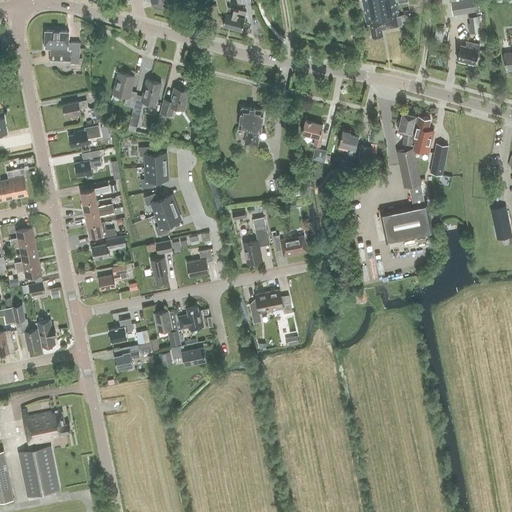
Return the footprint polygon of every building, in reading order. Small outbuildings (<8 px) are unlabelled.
[(150,0),(152,6),(151,6),(169,11),(169,10),(168,10),(165,0),(150,0)] [(410,15),(409,10),(397,12),(394,0),(361,0),(367,25),(369,24),(372,36),(383,34),(382,29),(401,25),(402,23),(401,16),(410,15)] [(480,11),(478,0),(459,0),(450,2),(453,15),(480,11)] [(241,30),(247,12),(223,4),(221,10),(226,12),(222,24),(241,30)] [(471,32),(480,31),(479,21),(469,22),(471,32)] [(434,43),(442,44),(444,24),(437,24),(434,43)] [(80,42),(68,41),(69,30),(45,29),(44,48),(50,48),(50,54),(50,62),(70,63),(70,61),(77,62),(77,64),(82,64),(82,58),(78,57),(78,55),(79,55),(80,42)] [(475,63),(479,44),(467,41),(465,45),(460,44),(457,58),(475,63)] [(511,52),(503,54),(505,69),(511,68),(511,52)] [(132,107),(136,92),(130,90),(133,76),(118,72),(112,93),(126,97),(124,104),(132,107)] [(156,104),(161,83),(146,79),(142,95),(137,94),(132,110),(140,113),(144,101),(156,104)] [(164,98),(161,112),(159,120),(166,122),(168,114),(171,115),(173,106),(183,109),(188,90),(174,86),(171,100),(164,98)] [(79,108),(87,107),(86,100),(78,102),(78,101),(62,104),(65,116),(80,113),(79,108)] [(102,121),(99,106),(91,108),(94,123),(102,121)] [(261,130),(263,110),(262,109),(255,108),(255,107),(249,107),(249,108),(242,107),(240,108),(238,128),(247,129),(247,135),(246,134),(245,144),(258,145),(258,141),(259,136),(258,136),(258,130),(261,130)] [(412,144),(412,132),(411,131),(415,115),(402,112),(400,120),(398,119),(396,125),(398,126),(398,128),(404,130),(404,144),(412,144)] [(428,128),(430,119),(428,118),(428,117),(425,116),(425,117),(419,116),(413,139),(414,147),(429,151),(431,141),(425,139),(427,132),(428,132),(429,128),(428,128)] [(129,124),(137,126),(139,119),(131,117),(129,124)] [(320,134),(322,124),(305,119),(301,133),(315,137),(314,144),(319,146),(322,135),(320,134)] [(202,125),(190,126),(191,144),(203,143),(202,125)] [(87,137),(96,135),(94,128),(86,130),(85,129),(73,132),(74,134),(69,135),(71,147),(88,143),(87,137)] [(355,147),(358,135),(350,133),(350,131),(342,129),(339,144),(350,147),(349,153),(355,154),(356,147),(355,147)] [(368,170),(371,146),(359,144),(357,169),(368,170)] [(434,153),(430,173),(443,175),(447,155),(448,146),(436,144),(434,153)] [(420,182),(421,182),(413,147),(397,151),(404,186),(410,184),(414,206),(382,213),(387,240),(430,231),(425,204),(420,182)] [(151,148),(139,149),(140,155),(145,155),(146,167),(167,165),(166,153),(152,154),(151,148)] [(324,161),(327,150),(321,148),(318,159),(324,161)] [(103,149),(92,151),(93,157),(105,154),(103,149)] [(91,166),(97,165),(102,164),(100,158),(89,160),(89,159),(74,162),(77,176),(86,174),(86,176),(93,174),(91,166)] [(352,167),(353,162),(341,159),(340,164),(352,167)] [(168,178),(167,165),(146,167),(147,178),(141,179),(142,185),(154,185),(153,179),(168,178)] [(20,176),(14,177),(13,178),(17,197),(29,194),(25,176),(26,175),(25,167),(19,168),(20,176)] [(13,178),(14,177),(13,169),(7,171),(9,178),(1,180),(5,199),(17,197),(13,178)] [(357,178),(360,189),(379,184),(377,173),(357,178)] [(278,192),(285,190),(283,178),(278,179),(275,179),(278,192)] [(96,200),(94,188),(80,191),(83,203),(96,200)] [(156,194),(145,199),(147,205),(152,203),(156,214),(176,207),(172,195),(158,200),(156,194)] [(305,205),(303,195),(294,197),(296,207),(305,205)] [(112,204),(104,206),(104,205),(98,206),(96,200),(83,203),(85,214),(113,208),(112,204)] [(494,208),(498,233),(511,230),(511,226),(511,224),(509,224),(506,206),(494,208)] [(181,218),(176,207),(156,214),(160,225),(155,227),(158,233),(169,229),(167,223),(181,218)] [(101,222),(100,215),(113,212),(113,208),(85,214),(88,225),(101,222)] [(246,216),(245,208),(232,211),(234,219),(246,216)] [(270,243),(266,228),(264,216),(253,219),(257,240),(243,243),(248,263),(262,260),(259,246),(270,243)] [(116,234),(115,228),(107,229),(105,227),(102,228),(101,222),(88,225),(90,237),(103,234),(104,236),(116,234)] [(10,239),(11,243),(35,239),(32,227),(16,230),(18,237),(10,239)] [(210,231),(203,233),(205,241),(213,239),(210,231)] [(279,234),(273,235),(276,250),(282,249),(283,255),(298,251),(299,252),(307,251),(303,235),(289,238),(288,237),(280,239),(279,234)] [(124,235),(106,238),(107,243),(91,247),(94,260),(110,256),(108,249),(126,245),(124,235)] [(37,251),(35,239),(11,243),(12,249),(20,247),(21,254),(37,251)] [(172,251),(170,239),(156,242),(157,249),(158,254),(172,251)] [(157,249),(156,242),(147,244),(148,251),(157,249)] [(213,260),(210,248),(199,250),(201,259),(187,262),(189,276),(209,272),(207,261),(213,260)] [(39,262),(37,251),(21,254),(22,260),(15,262),(16,267),(39,262)] [(167,272),(165,257),(151,260),(154,275),(155,275),(156,283),(168,280),(167,272)] [(42,274),(39,262),(16,267),(17,272),(24,271),(26,278),(42,274)] [(131,264),(125,265),(112,268),(113,274),(98,277),(101,290),(116,286),(115,279),(128,276),(127,272),(132,271),(131,264)] [(13,279),(10,279),(11,287),(18,286),(17,278),(13,279)] [(31,295),(45,293),(43,282),(29,284),(31,295)] [(24,293),(30,291),(29,284),(22,286),(24,293)] [(291,311),(288,295),(281,297),(279,289),(267,291),(270,309),(281,308),(283,313),(291,311)] [(357,291),(359,303),(368,301),(366,289),(357,291)] [(270,309),(267,291),(255,293),(256,297),(249,303),(254,323),(261,321),(260,311),(270,309)] [(25,319),(22,304),(12,306),(16,321),(25,319)] [(189,328),(203,325),(200,309),(198,310),(197,305),(186,307),(188,314),(178,316),(180,328),(188,326),(189,328)] [(12,308),(0,310),(0,316),(5,315),(7,323),(15,321),(12,308)] [(157,331),(172,328),(168,310),(154,313),(157,331)] [(126,331),(133,330),(131,318),(119,320),(121,327),(109,329),(112,342),(127,339),(126,331)] [(55,343),(51,326),(50,319),(37,322),(42,346),(55,343)] [(28,349),(41,346),(37,328),(24,331),(28,349)] [(11,329),(0,331),(0,352),(0,355),(15,351),(11,329)] [(143,343),(149,341),(147,329),(141,331),(143,343)] [(182,344),(179,329),(168,332),(171,346),(182,344)] [(298,335),(292,337),(285,338),(287,344),(293,343),(299,342),(298,335)] [(149,339),(150,342),(151,350),(159,348),(157,338),(149,339)] [(141,352),(151,350),(150,342),(139,344),(141,352)] [(185,364),(206,359),(203,346),(185,350),(183,344),(171,347),(173,358),(184,356),(185,364)] [(131,358),(139,356),(138,350),(123,353),(123,354),(114,356),(117,368),(133,365),(131,358)] [(171,357),(170,351),(161,352),(162,359),(171,357)] [(146,356),(149,366),(155,366),(152,355),(146,356)] [(60,489),(51,445),(38,447),(37,443),(59,438),(58,434),(71,432),(69,422),(65,423),(62,409),(23,417),(25,425),(18,427),(19,436),(27,434),(29,444),(33,443),(34,448),(18,451),(27,495),(60,489)] [(8,449),(0,450),(0,502),(17,499),(8,449)]
